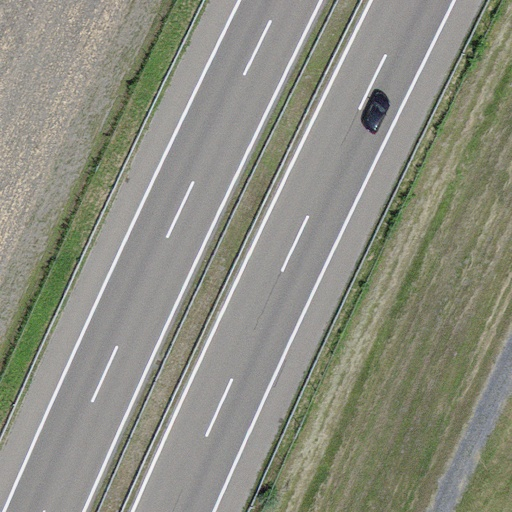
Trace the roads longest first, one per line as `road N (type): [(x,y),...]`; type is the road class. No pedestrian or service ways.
road 1 (motorway): [(173,511),(291,239),(413,0)]
road 2 (motorway): [(281,0),(46,511)]
